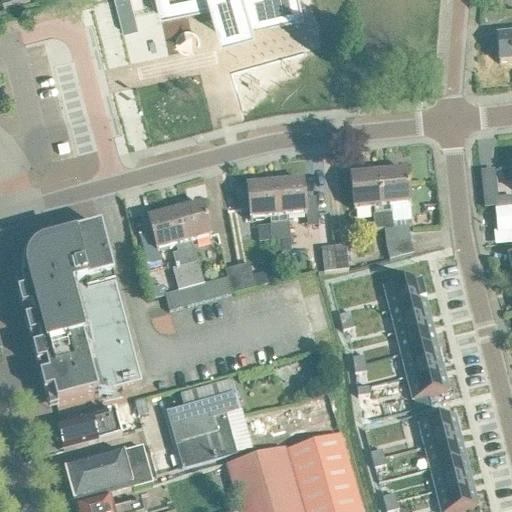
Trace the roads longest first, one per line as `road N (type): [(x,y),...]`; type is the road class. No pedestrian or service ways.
road 1 (residential): [(0,214),(267,145),(451,124)]
road 2 (residential): [(511,435),(462,241),(451,124)]
road 3 (unknown): [(114,185),(160,353),(178,358),(292,336)]
road 4 (unknown): [(11,474),(152,436)]
road 5 (residential): [(451,124),(458,0)]
